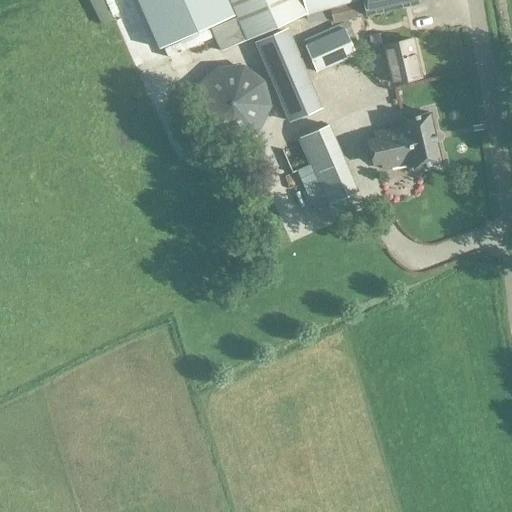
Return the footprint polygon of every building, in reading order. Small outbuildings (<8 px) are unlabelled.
[(235,15),(228,0),(137,0),(159,49),(235,15)] [(228,0),(246,39),(304,14),(297,0),(228,0)] [(301,0),(306,13),(308,23),(331,16),(333,22),(363,15),(414,3),(412,0),(301,0)] [(254,41),(288,121),(321,107),(287,27),(254,41)] [(345,28),(305,45),(316,72),(356,55),(345,28)] [(412,39),(396,43),(382,46),(391,83),(421,76),(412,39)] [(441,163),(429,113),(401,120),(402,126),(373,133),(382,170),(411,163),(412,170),(441,163)] [(357,192),(328,124),(298,137),(310,164),(297,170),(314,210),(328,204),(328,205),(357,192)]
